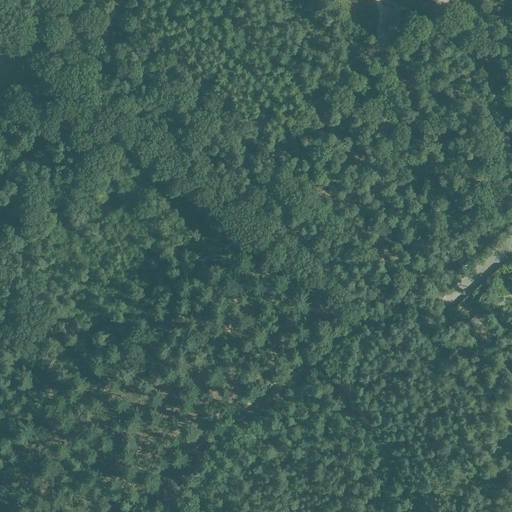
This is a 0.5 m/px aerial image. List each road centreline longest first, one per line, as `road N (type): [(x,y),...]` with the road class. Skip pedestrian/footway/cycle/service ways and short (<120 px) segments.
road 1 (track): [(352,325),(0,25)]
road 2 (track): [(118,0),(451,296)]
road 3 (track): [(352,325),(174,460),(119,511)]
road 4 (track): [(432,511),(315,351)]
